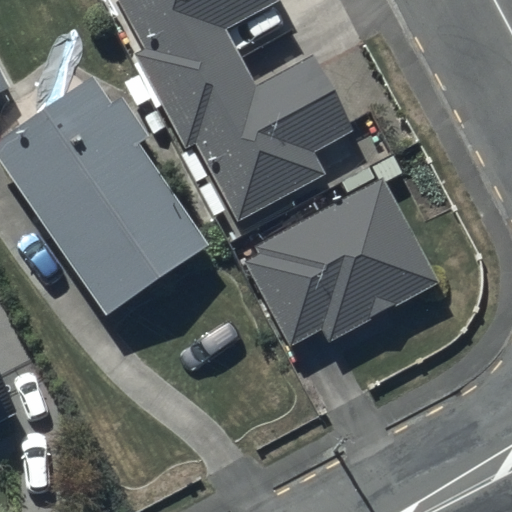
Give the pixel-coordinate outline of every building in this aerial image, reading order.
[(286,13),(278,0),(106,0),(140,63),(131,68),(185,168),(201,169),(239,239),(330,190),(327,183),(358,167),(347,147),(355,142),(317,70),(262,100),(231,42),(286,13)] [(0,96),(15,89),(0,58),(0,96)] [(111,113),(94,87),(0,148),(0,167),(102,323),(207,254),(139,151),(147,145),(122,106),(111,113)] [(438,289),(381,186),(401,175),(392,159),(341,186),(349,201),(255,253),(260,261),(246,269),(293,352),(322,336),(329,349),(438,289)] [(0,428),(15,420),(0,391),(0,428)]
